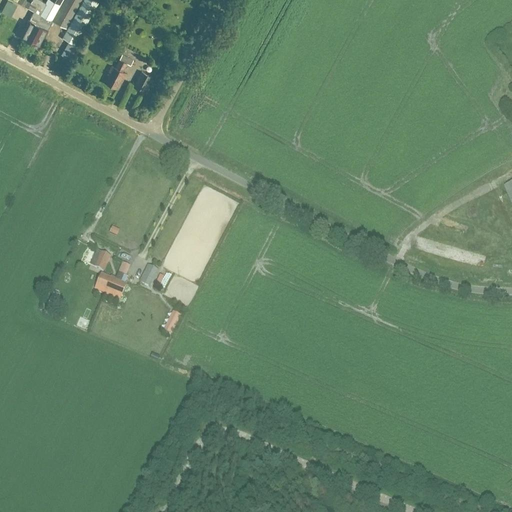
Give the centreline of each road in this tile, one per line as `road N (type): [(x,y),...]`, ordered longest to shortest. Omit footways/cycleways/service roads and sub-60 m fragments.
road 1 (unclassified): [(150,133),(438,282),(511,291)]
road 2 (track): [(161,511),(199,442),(225,430),(416,511)]
road 3 (unclassified): [(150,133),(0,55)]
road 4 (unclassified): [(150,133),(224,0)]
